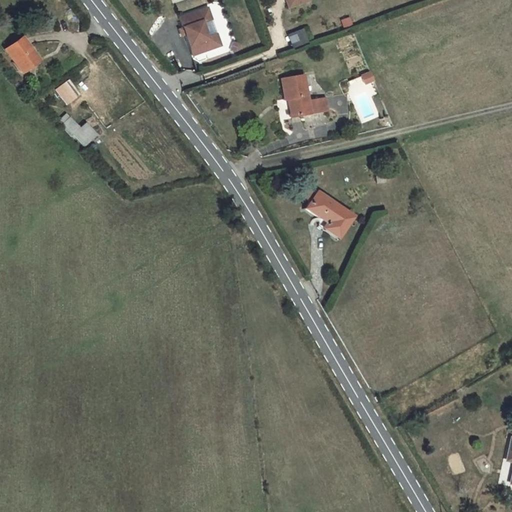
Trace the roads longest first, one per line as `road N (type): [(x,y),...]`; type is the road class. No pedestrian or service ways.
road 1 (secondary): [(423,511),(228,177),(91,0)]
road 2 (track): [(511,103),(228,177)]
